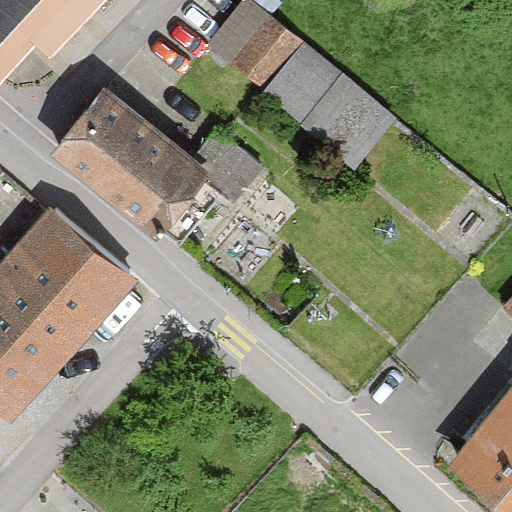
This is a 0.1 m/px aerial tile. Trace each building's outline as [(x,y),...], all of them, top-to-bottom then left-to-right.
[(0,0),(0,51),(20,27),(46,50),(88,0),(0,0)] [(394,110),(256,0),(226,0),(198,36),(354,160),(394,110)] [(184,143),(101,75),(51,136),(163,227),(200,181),(228,203),(262,162),(205,117),(184,143)] [(0,399),(10,408),(130,274),(51,204),(0,261),(0,399)] [(511,256),(474,303),(511,333),(511,347),(435,443),(511,504),(511,256)]
